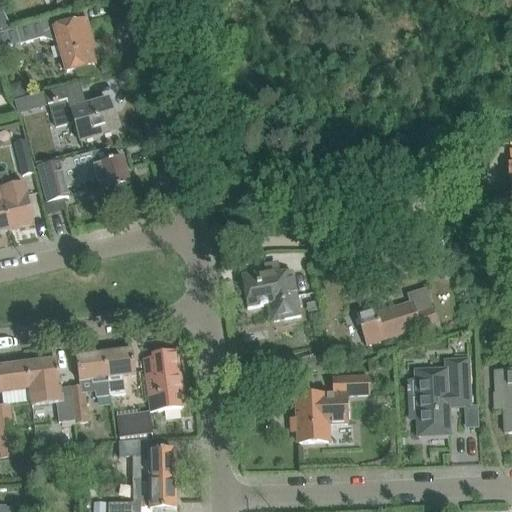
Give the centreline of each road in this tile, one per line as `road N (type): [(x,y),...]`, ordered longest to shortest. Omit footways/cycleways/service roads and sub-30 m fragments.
road 1 (residential): [(222,498),(511,488)]
road 2 (residential): [(183,209),(125,0)]
road 3 (residential): [(0,337),(208,313)]
road 4 (residential): [(0,275),(188,230)]
road 5 (residential): [(222,498),(208,313)]
